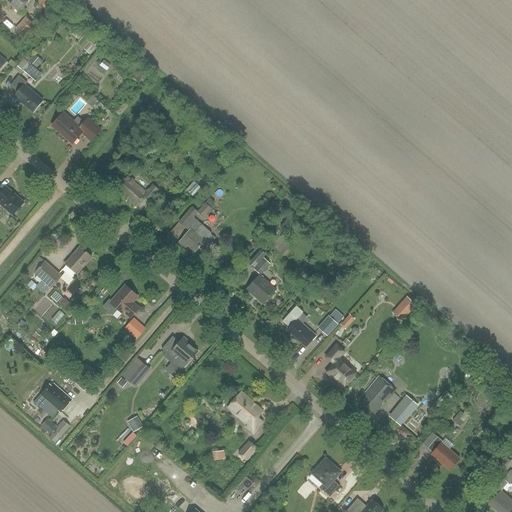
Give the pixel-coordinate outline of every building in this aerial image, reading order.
[(2,0),(17,13),(28,0),(2,0)] [(47,10),(55,2),(52,0),(40,0),(38,2),(47,10)] [(20,41),(25,36),(39,19),(37,17),(32,23),(26,17),(16,28),(14,26),(9,31),(20,41)] [(43,61),(35,55),(31,58),(27,55),(24,59),(37,69),(43,61)] [(32,112),(42,100),(24,85),(27,82),(18,75),(10,85),(18,92),(14,96),(32,112)] [(97,108),(102,112),(106,108),(93,96),(87,103),(96,110),(97,108)] [(101,128),(89,119),(88,118),(79,128),(63,114),(51,127),(72,145),(82,133),(92,142),(102,130),(101,128)] [(122,177),(117,184),(119,186),(117,189),(123,194),(122,196),(135,207),(144,195),(150,200),(159,190),(153,185),(146,192),(127,176),(125,179),(122,177)] [(194,181),(187,189),(194,196),(201,187),(194,181)] [(0,204),(13,215),(24,203),(5,187),(0,192),(0,204)] [(211,208),(206,203),(198,212),(193,208),(180,222),(189,231),(178,243),(185,249),(188,246),(195,253),(199,248),(205,254),(211,247),(205,242),(212,233),(194,218),(199,213),(204,217),(211,208)] [(214,225),(219,220),(213,215),(209,220),(214,225)] [(65,264),(76,275),(91,257),(80,247),(65,264)] [(254,268),(257,264),(263,258),(266,255),(261,250),(252,260),(249,264),(254,268)] [(263,305),(277,289),(261,276),(270,264),(263,258),(257,264),(254,269),(260,274),(246,291),(263,305)] [(52,288),(63,276),(45,261),(34,273),(42,280),(50,287),(52,288)] [(38,286),(38,285),(37,286),(31,280),(27,285),(33,291),(37,286),(38,286)] [(46,291),(50,287),(42,280),(38,285),(46,291)] [(137,297),(125,287),(111,302),(123,313),(124,312),(130,318),(138,308),(132,303),(137,297)] [(56,291),(52,296),(57,301),(62,296),(56,291)] [(407,296),(392,313),(402,322),(417,305),(407,296)] [(60,309),(52,319),(58,323),(65,314),(60,309)] [(328,316),(318,328),(327,336),(342,319),(334,311),(329,317),(328,316)] [(67,325),(76,324),(76,325),(83,324),(82,315),(75,316),(73,316),(67,325)] [(346,330),(355,319),(350,315),(341,325),(346,330)] [(136,339),(145,328),(133,318),(124,328),(136,339)] [(306,346),(315,335),(296,318),(287,329),(306,346)] [(54,330),(43,342),(47,346),(58,333),(54,330)] [(179,342),(173,337),(162,349),(174,360),(173,361),(173,365),(179,370),(183,370),(198,352),(192,347),(193,346),(183,337),(179,342)] [(333,363),(326,372),(344,387),(356,372),(338,358),(344,351),(336,344),(325,357),(333,363)] [(135,387),(150,370),(140,361),(133,369),(130,366),(122,376),(135,387)] [(95,370),(86,365),(82,373),(91,378),(95,370)] [(379,375),(361,397),(365,400),(362,402),(375,413),(395,389),(379,375)] [(71,400),(54,385),(52,388),(49,386),(43,393),(46,395),(44,396),(49,400),(48,401),(61,412),(71,400)] [(453,397),(446,391),(432,407),(439,413),(453,397)] [(241,392),(228,408),(239,417),(239,416),(248,424),(246,427),(253,432),(262,421),(257,417),(262,411),(252,403),(253,402),(241,392)] [(401,426),(419,405),(407,395),(390,416),(401,426)] [(460,426),(469,415),(465,411),(464,413),(461,410),(453,420),(460,426)] [(134,432),(143,427),(137,417),(128,422),(134,432)] [(57,428),(47,419),(42,426),(51,435),(49,437),(56,443),(70,427),(64,421),(57,428)] [(430,435),(423,444),(426,447),(432,452),(431,454),(449,470),(459,459),(440,443),(441,441),(436,436),(434,438),(430,435)] [(249,442),(238,454),(247,462),(258,449),(249,442)] [(214,461),(225,459),(224,451),(213,453),(214,461)] [(501,473),(511,461),(505,456),(495,467),(501,473)] [(326,459),(312,474),(323,484),(319,488),(330,497),(340,486),(333,480),(341,472),(326,459)] [(495,496),(488,504),(497,511),(511,511),(511,505),(510,504),(511,501),(500,490),(507,482),(510,484),(511,481),(511,470),(503,478),(491,492),(495,496)] [(382,511),(383,511),(372,501),(367,507),(357,499),(352,505),(347,511),(382,511)]
